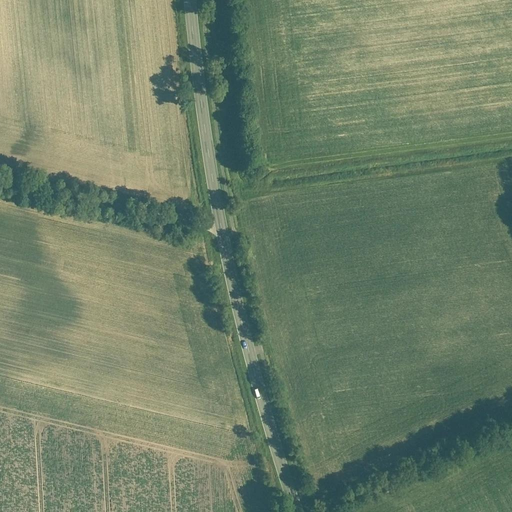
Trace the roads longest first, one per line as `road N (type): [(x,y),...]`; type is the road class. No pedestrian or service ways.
road 1 (tertiary): [(298,511),(247,354),(207,154),(189,0)]
road 2 (track): [(222,231),(0,179)]
